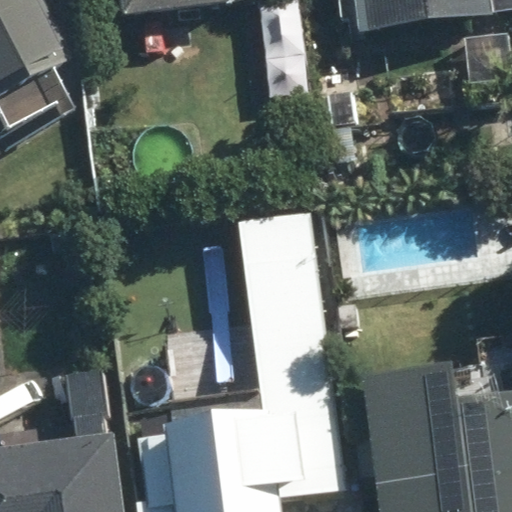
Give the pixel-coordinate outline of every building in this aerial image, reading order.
[(0,0),(0,96),(46,73),(7,0),(0,0)] [(239,0),(116,0),(120,33),(241,19),(239,0)] [(494,0),(348,0),(355,49),(498,30),(494,0)] [(170,334),(174,392),(263,386),(258,327),(170,334)] [(107,384),(70,383),(68,430),(75,430),(75,447),(105,447),(107,384)] [(454,388),(364,398),(375,511),(511,511),(511,415),(457,421),(454,388)] [(278,511),(278,506),(308,501),(299,442),(269,447),(267,432),(136,452),(144,511),(278,511)] [(120,511),(113,448),(0,461),(0,511),(120,511)]
